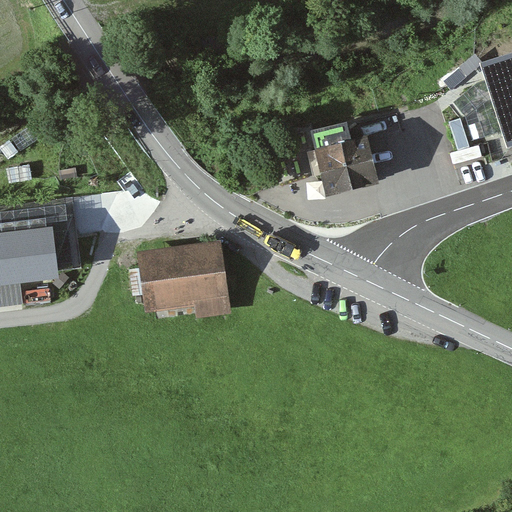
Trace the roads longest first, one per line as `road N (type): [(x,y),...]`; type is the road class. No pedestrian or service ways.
road 1 (tertiary): [(59,0),(153,139),(200,191),(313,259)]
road 2 (track): [(200,191),(170,217),(122,239),(86,296),(58,312),(0,319)]
road 3 (tertiary): [(313,259),(511,351)]
road 4 (tertiary): [(313,259),(511,194)]
